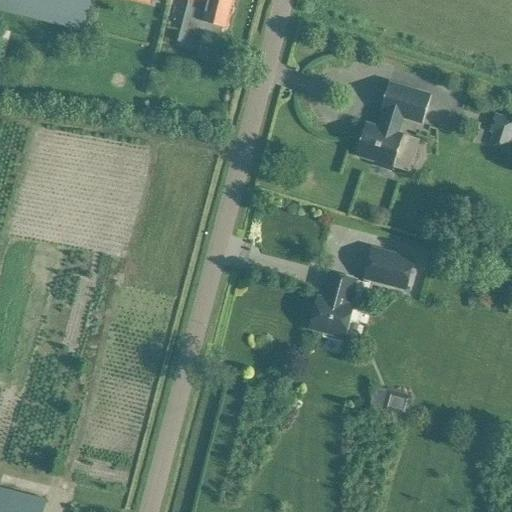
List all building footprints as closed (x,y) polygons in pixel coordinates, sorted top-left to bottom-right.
[(0,0),(0,8),(83,30),(91,0),(189,0),(181,32),(201,37),(202,33),(220,37),(223,27),(225,27),(232,0),(0,0)] [(366,123),(356,155),(393,167),(403,134),(398,133),(403,118),(422,124),(431,95),(389,82),(380,110),(384,112),(379,127),(366,123)] [(463,119),(472,122),(476,103),(467,101),(463,119)] [(491,144),(506,149),(511,130),(511,120),(488,113),(483,128),(495,132),(491,144)] [(365,278),(406,289),(414,259),(373,248),(365,278)] [(349,305),(351,299),(356,280),(330,273),(325,291),(327,291),(325,299),(318,297),(310,328),(324,332),(323,336),(342,341),(343,337),(345,337),(353,306),(349,305)] [(407,388),(403,402),(419,406),(423,392),(407,388)] [(0,511),(43,511),(47,500),(0,488),(0,511)]
